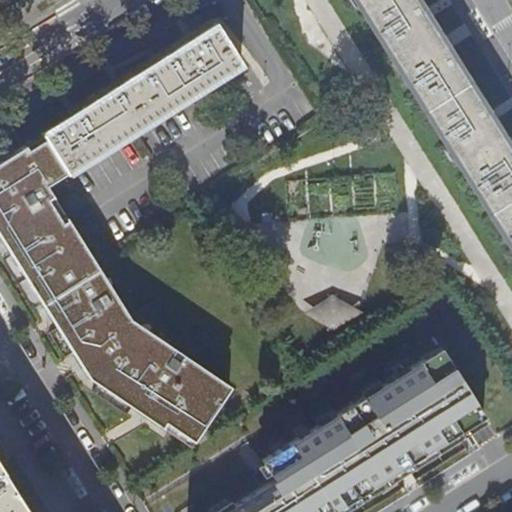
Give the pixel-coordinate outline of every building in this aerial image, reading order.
[(349,0),(511,256),(511,161),(410,0),(349,0)] [(46,188),(238,71),(214,33),(191,48),(137,81),(85,112),(0,164),(0,241),(88,383),(191,456),(231,394),(127,320),(46,188)] [(332,329),(357,311),(341,290),(316,308),(332,329)] [(341,511),(486,421),(443,353),(261,467),(273,486),(231,511),(341,511)] [(0,511),(23,511),(0,476),(0,511)]
